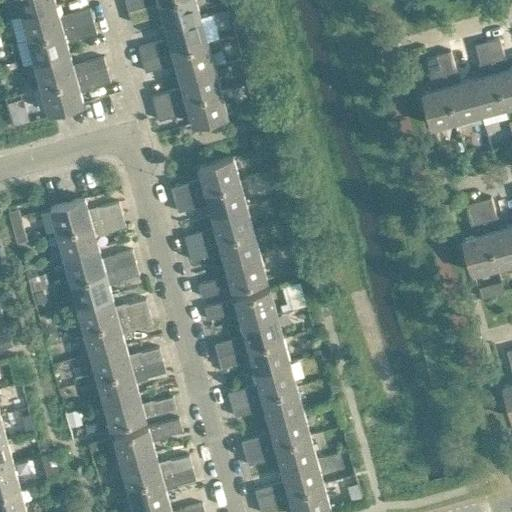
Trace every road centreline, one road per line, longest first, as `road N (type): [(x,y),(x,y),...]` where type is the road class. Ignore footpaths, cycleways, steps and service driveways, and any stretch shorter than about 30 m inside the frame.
road 1 (residential): [(124,134),(233,511)]
road 2 (residential): [(124,134),(132,111),(103,0)]
road 3 (residential): [(0,169),(124,134)]
